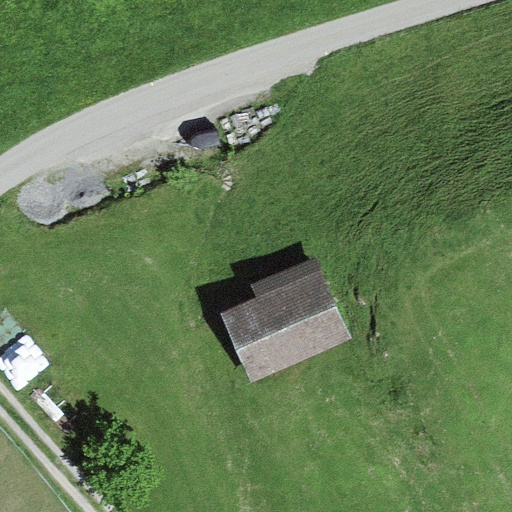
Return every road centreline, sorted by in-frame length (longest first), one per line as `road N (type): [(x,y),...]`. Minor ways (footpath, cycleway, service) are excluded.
road 1 (unclassified): [(442,0),(29,131),(0,163)]
road 2 (track): [(98,511),(0,404)]
